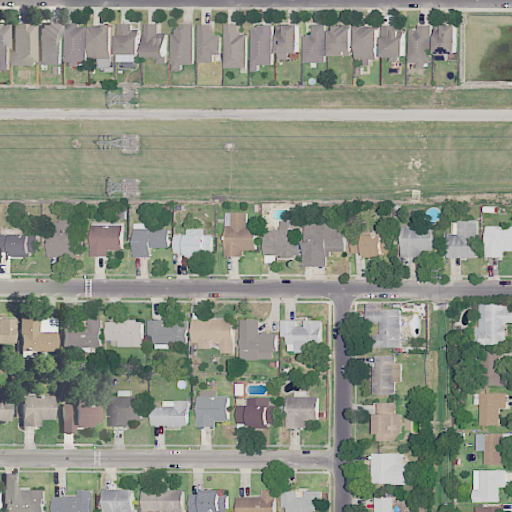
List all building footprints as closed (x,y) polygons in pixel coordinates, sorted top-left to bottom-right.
[(0,64),(0,71),(10,70),(9,24),(0,24),(0,64)] [(62,65),(62,24),(40,24),(40,64),(62,65)] [(167,33),(159,33),(159,24),(145,24),(145,57),(157,57),(157,64),(167,64),(167,33)] [(171,31),(172,71),(183,71),(182,65),(194,64),(194,24),(179,24),(179,31),(171,31)] [(214,63),(214,54),(220,54),(220,35),(213,35),(213,25),(198,24),(197,62),(214,63)] [(238,24),(224,24),(224,68),(246,68),(246,33),(238,33),(238,24)] [(299,53),(299,25),(278,24),(277,59),(289,60),(289,53),(299,53)] [(303,62),(326,63),(326,24),(312,24),(312,35),(303,35),(303,62)] [(35,66),(36,25),(14,25),(13,66),(35,66)] [(88,64),(88,25),(66,25),(65,64),(88,64)] [(272,25),(252,26),(253,65),(273,65),(272,25)] [(431,26),(417,25),(417,30),(409,30),(408,63),(416,63),(416,66),(430,66),(431,26)] [(447,60),(447,52),(457,52),(457,25),(435,26),(436,60),(447,60)] [(91,27),(92,59),(115,59),(114,26),(91,27)] [(119,55),(139,54),(139,26),(118,26),(119,55)] [(382,57),(403,57),(403,30),(393,30),(393,26),(382,26),(382,57)] [(352,28),(329,28),(329,56),(352,56),(352,28)] [(227,212),(225,256),(245,256),(245,250),(257,250),(257,226),(247,226),(248,213),(227,212)] [(79,220),(49,220),(49,257),(79,256),(79,220)] [(265,230),(265,256),(301,256),(301,230),(290,230),(290,220),(281,220),(281,230),(265,230)] [(478,220),(458,220),(458,234),(447,234),(448,258),(478,258),(478,220)] [(347,252),(346,221),(306,222),(306,242),(304,242),(304,267),(329,266),(328,252),(347,252)] [(123,223),(91,223),(91,256),(110,256),(110,250),(123,250),(123,223)] [(170,230),(146,229),(146,224),(134,224),(134,257),(151,257),(152,247),(170,248),(170,230)] [(402,257),(423,258),(423,251),(433,251),(433,227),(402,226),(402,257)] [(511,251),(511,226),(486,226),(485,257),(504,257),(504,251),(511,251)] [(175,234),(175,253),(186,253),(186,256),(213,256),(214,235),(205,235),(205,229),(188,229),(188,235),(175,234)] [(0,251),(11,252),(11,256),(30,256),(30,243),(37,243),(37,235),(0,234),(0,251)] [(353,253),(364,253),(364,256),(391,255),(390,235),(352,236),(353,253)] [(401,347),(400,309),(380,309),(380,303),(367,304),(367,322),(380,322),(380,334),(373,334),(373,348),(401,347)] [(509,303),(479,304),(479,327),(475,327),(475,346),(506,345),(506,323),(511,322),(511,308),(509,308),(509,303)] [(102,320),(88,320),(88,326),(76,326),(77,304),(63,304),(63,347),(101,347),(102,320)] [(57,351),(57,319),(21,319),(21,352),(57,351)] [(235,353),(235,319),(193,320),(193,342),(199,342),(199,348),(212,348),(212,342),(222,342),(222,353),(235,353)] [(148,320),(148,337),(155,337),(155,349),(169,348),(169,344),(189,344),(188,320),(171,320),(172,326),(163,326),(163,320),(148,320)] [(276,334),(259,334),(259,320),(241,320),(241,360),(276,359),(276,334)] [(322,321),(304,320),(304,327),(297,326),(297,320),(281,320),(281,337),(287,337),(287,352),(309,353),(309,344),(322,345),(322,321)] [(0,343),(15,344),(15,321),(0,321),(0,343)] [(143,346),(143,321),(106,321),(106,342),(117,342),(117,347),(143,346)] [(500,371),(500,351),(480,351),(481,386),(507,386),(507,371),(500,371)] [(395,356),(373,356),(373,395),(395,395),(395,381),(402,381),(402,363),(396,363),(395,356)] [(0,390),(0,421),(10,421),(10,399),(3,399),(2,391),(0,390)] [(110,396),(111,427),(129,426),(129,421),(142,421),(142,396),(130,396),(130,390),(118,390),(118,396),(110,396)] [(229,396),(218,396),(218,391),(199,390),(198,427),(216,427),(216,421),(229,421),(229,396)] [(319,397),(307,397),(307,391),(295,391),(295,397),(288,397),(287,427),(307,428),(307,421),(318,421),(319,397)] [(500,425),(500,408),(507,408),(507,393),(480,393),(480,425),(500,425)] [(23,427),(40,426),(40,421),(54,420),(53,396),(22,396),(23,427)] [(238,405),(238,427),(274,427),(274,398),(247,398),(248,405),(238,405)] [(152,407),(152,427),(189,426),(189,400),(163,401),(163,407),(152,407)] [(402,414),(395,414),(395,402),(375,402),(375,441),(395,441),(395,432),(402,432),(402,414)] [(62,433),(75,434),(75,426),(100,426),(101,405),(62,405),(62,433)] [(477,433),(477,451),(485,450),(485,464),(505,464),(505,433),(477,433)] [(411,484),(411,464),(404,464),(404,454),(373,453),(373,484),(411,484)] [(506,470),(474,470),(474,502),(500,502),(500,487),(506,487),(506,470)] [(44,511),(45,490),(18,490),(19,474),(4,474),(3,511),(44,511)] [(133,511),(134,490),(103,489),(102,511),(133,511)] [(53,496),(52,511),(91,511),(92,490),(79,490),(78,497),(53,496)] [(142,490),(142,511),(143,511),(183,511),(184,490),(142,490)] [(262,497),(238,497),(237,511),(276,511),(276,491),(262,491),(262,497)] [(304,491),(304,497),(297,497),(297,491),(281,491),(281,507),(287,507),(286,511),(322,511),(322,491),(304,491)] [(216,511),(228,511),(228,493),(190,493),(189,511),(216,511)] [(374,511),(393,511),(394,497),(375,496),(374,511)]
